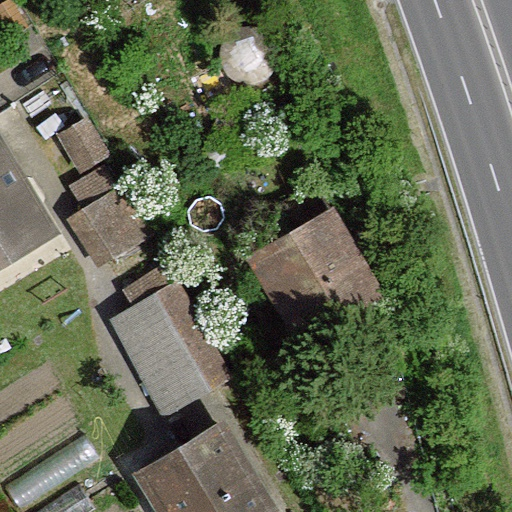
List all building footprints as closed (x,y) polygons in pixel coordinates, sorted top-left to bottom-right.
[(69,137),(90,173),(117,157),(95,121),(69,137)] [(0,271),(62,237),(0,130),(0,271)] [(159,233),(116,166),(81,188),(96,211),(83,219),(111,264),(159,233)] [(340,213),(260,259),(309,345),(390,299),(340,213)] [(145,310),(123,322),(176,413),(238,377),(185,287),(181,289),(169,270),(134,291),(145,310)] [(222,389),(181,411),(195,436),(235,415),(222,389)] [(285,511),(232,424),(145,477),(166,511),(285,511)]
